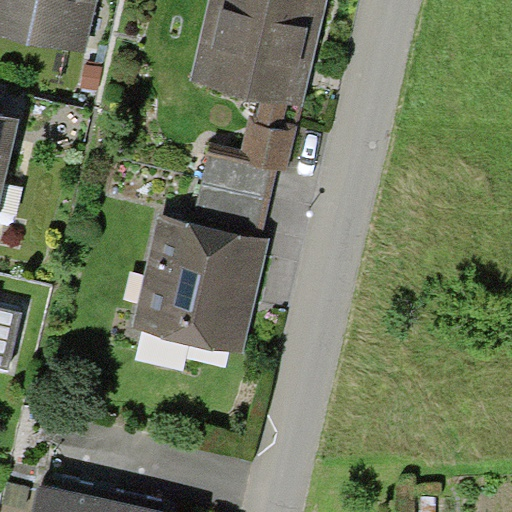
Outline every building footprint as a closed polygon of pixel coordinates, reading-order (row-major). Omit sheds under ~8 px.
[(86,0),(0,0),(0,15),(80,33),(86,0)] [(314,0),(216,0),(203,62),(297,83),(314,0)] [(253,114),(245,152),(269,158),(291,163),(300,125),(253,114)] [(192,212),(253,227),(269,158),(245,152),(208,143),(192,212)] [(192,212),(160,205),(135,311),(243,336),(268,230),(253,227),(192,212)] [(186,511),(187,510),(47,478),(39,511),(186,511)]
